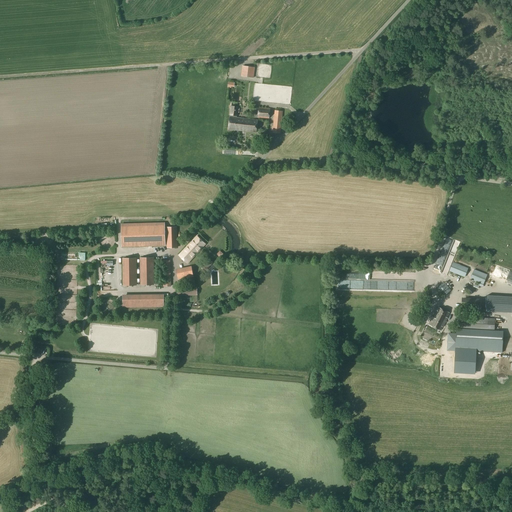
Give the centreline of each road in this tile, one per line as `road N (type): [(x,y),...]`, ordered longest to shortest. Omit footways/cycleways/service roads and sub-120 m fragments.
road 1 (track): [(0,77),(363,49)]
road 2 (track): [(119,288),(173,292),(168,368),(0,352)]
road 3 (track): [(0,502),(76,465),(147,448),(158,452),(185,511)]
road 4 (track): [(511,184),(459,179),(433,273)]
